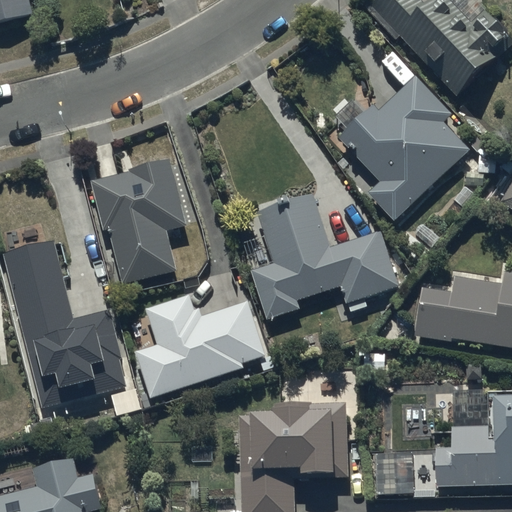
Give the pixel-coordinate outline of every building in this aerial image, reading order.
[(0,0),(0,22),(33,14),(29,0),(0,0)] [(429,14),(415,0),(379,0),(369,10),(459,104),(511,52),(511,43),(486,16),(471,30),(443,1),(429,14)] [(396,230),(470,158),(444,131),(453,122),(416,84),(379,119),(374,114),(340,146),(381,189),(368,201),(396,230)] [(104,238),(109,237),(122,293),(178,280),(169,239),(188,235),(172,167),(130,177),(131,180),(92,189),(104,238)] [(511,190),(501,208),(511,214),(511,190)] [(331,256),(314,201),(258,218),(274,270),(253,276),(269,327),(301,318),(298,308),(342,295),(347,313),(399,297),(382,240),(331,256)] [(55,248),(4,261),(43,416),(128,395),(121,369),(124,368),(112,317),(74,327),(55,248)] [(511,281),(506,281),(504,292),(456,285),(453,302),(423,297),(416,343),(511,357),(511,281)] [(191,304),(147,318),(159,353),(134,362),(149,408),(246,376),(244,372),(267,364),(248,309),(203,324),(201,316),(196,318),(191,304)] [(453,458),(437,458),(437,494),(511,492),(511,401),(493,402),(494,435),(452,436),(452,438),(453,458)] [(247,417),(247,424),(242,424),(243,511),(296,511),(296,484),(304,484),(304,489),(349,487),(347,410),(274,412),(275,423),(259,423),(259,417),(247,417)] [(0,511),(101,511),(94,481),(79,485),(74,468),(36,478),(41,495),(0,505),(0,511)]
